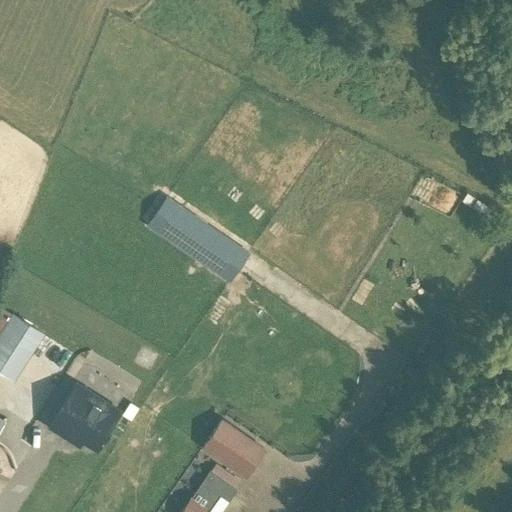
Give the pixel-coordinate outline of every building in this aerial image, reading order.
[(231,277),(236,269),(246,256),(164,200),(150,222),(231,277)] [(37,345),(3,324),(0,328),(0,368),(15,379),(37,345)] [(50,426),(68,437),(71,433),(96,448),(115,419),(119,412),(131,420),(138,408),(126,401),(120,411),(77,383),(50,426)] [(267,449),(223,419),(205,447),(248,476),(267,449)] [(237,489),(210,470),(181,511),(210,511),(208,511),(219,496),(227,502),(237,489)]
